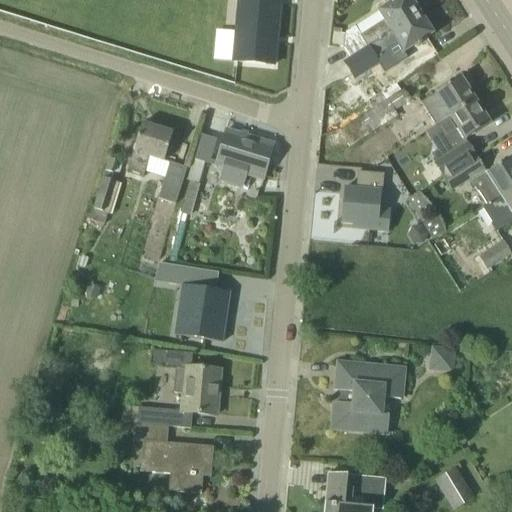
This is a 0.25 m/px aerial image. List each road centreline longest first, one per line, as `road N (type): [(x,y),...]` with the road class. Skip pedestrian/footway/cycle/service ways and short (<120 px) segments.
road 1 (residential): [(269,511),(301,122)]
road 2 (unclassified): [(301,122),(0,29)]
road 3 (residential): [(301,122),(312,0)]
